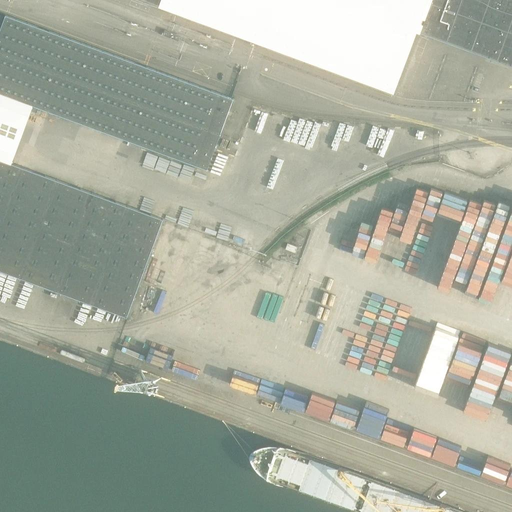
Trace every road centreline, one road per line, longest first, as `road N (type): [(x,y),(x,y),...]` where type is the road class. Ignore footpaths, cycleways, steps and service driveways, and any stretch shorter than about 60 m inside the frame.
road 1 (unknown): [(474,131),(359,159),(315,182),(250,230),(232,289),(240,320),(283,365),(511,454)]
road 2 (unknown): [(511,510),(145,379)]
